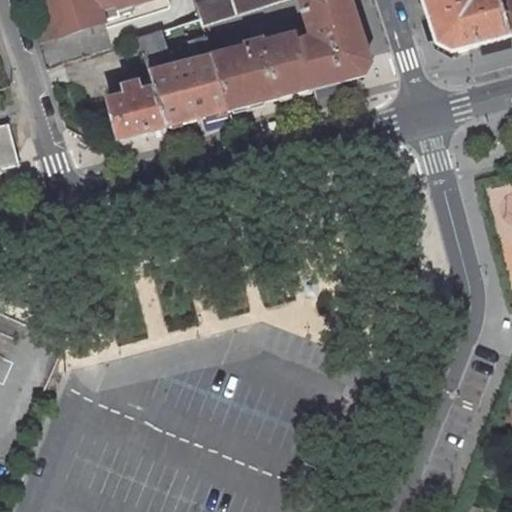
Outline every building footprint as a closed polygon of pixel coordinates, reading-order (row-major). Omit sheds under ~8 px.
[(40,0),(54,42),(109,25),(106,17),(159,0),(40,0)] [(212,55),(229,107),(311,86),(353,75),(360,62),(365,51),(351,11),(347,0),(195,0),(200,16),(202,22),(265,0),(295,0),(306,27),(309,34),(296,38),(296,36),(294,32),(212,55)] [(421,0),(433,35),(458,47),(508,34),(497,0),(421,0)] [(511,33),(511,0),(497,0),(508,34),(511,33)] [(153,86),(165,124),(229,107),(212,55),(206,35),(191,39),(197,59),(165,69),(159,47),(164,46),(159,30),(138,36),(153,86)] [(122,95),(105,100),(117,137),(165,124),(153,86),(138,91),(133,71),(116,76),(122,95)] [(0,166),(8,165),(14,152),(5,120),(0,121),(0,166)]
